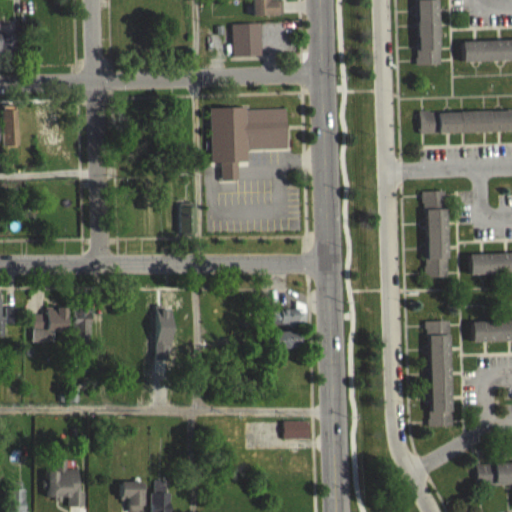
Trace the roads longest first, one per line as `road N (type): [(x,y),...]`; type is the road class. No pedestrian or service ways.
road 1 (residential): [(385,0),(396,436),(433,511)]
road 2 (tertiary): [(320,0),(338,511)]
road 3 (residential): [(0,264),(330,266)]
road 4 (residential): [(0,85),(324,87)]
road 5 (residential): [(87,0),(98,261)]
road 6 (residential): [(390,165),(511,162),(483,221),(476,163)]
road 7 (residential): [(410,469),(482,426),(511,425),(492,369),(483,372),(482,426)]
